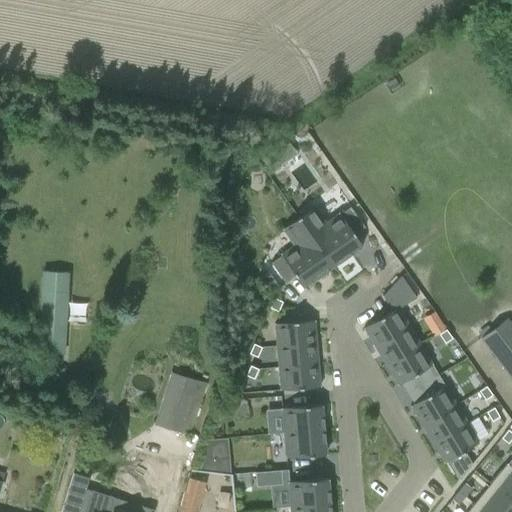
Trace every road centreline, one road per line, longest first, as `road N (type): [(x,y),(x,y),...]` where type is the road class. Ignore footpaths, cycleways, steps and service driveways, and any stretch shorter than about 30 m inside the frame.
road 1 (residential): [(385,511),(420,465),(338,326)]
road 2 (residential): [(338,326),(354,511)]
